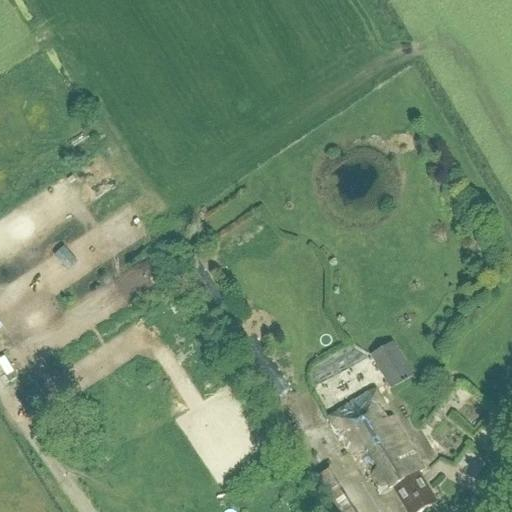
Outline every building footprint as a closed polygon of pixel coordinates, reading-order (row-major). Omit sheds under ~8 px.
[(41,214),(98,183),(90,169),(44,193),(41,188),(22,199),(28,210),(0,225),(0,264),(52,235),(41,214)] [(96,244),(0,291),(0,296),(11,318),(108,268),(96,244)] [(390,392),(396,389),(399,396),(408,391),(405,384),(413,379),(393,345),(369,358),(390,392)] [(190,346),(178,357),(194,374),(206,363),(190,346)] [(81,394),(100,386),(89,363),(71,370),(81,394)] [(406,511),(423,511),(436,504),(419,475),(425,471),(393,418),(388,421),(381,409),(386,406),(377,390),(327,420),(366,484),(372,481),(382,497),(393,490),(406,511)] [(153,408),(150,404),(147,401),(143,399),(138,397),(134,396),(129,396),(125,397),(120,398),(116,400),(112,403),(109,407),(107,410),(105,415),(103,419),(103,424),(103,429),(105,433),(107,437),(109,441),(113,445),(116,448),(121,450),(125,451),(130,452),(135,451),(139,450),(144,448),(148,446),(151,443),(154,439),(156,435),(158,430),(158,426),(158,421),(157,416),(156,412),(153,408)] [(432,438),(465,453),(473,435),(440,420),(432,438)] [(176,470),(195,511),(215,511),(219,510),(196,461),(176,470)] [(353,511),(330,473),(310,484),(325,511),(353,511)] [(33,511),(59,496),(50,482),(3,511),(33,511)] [(69,511),(63,499),(39,511),(69,511)]
